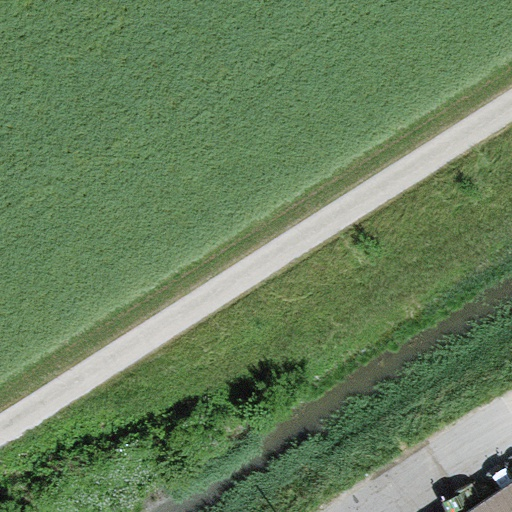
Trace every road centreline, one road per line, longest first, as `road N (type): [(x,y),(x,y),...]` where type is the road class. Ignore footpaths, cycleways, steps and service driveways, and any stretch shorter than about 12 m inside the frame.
road 1 (track): [(511,108),(0,448)]
road 2 (track): [(408,511),(511,447)]
